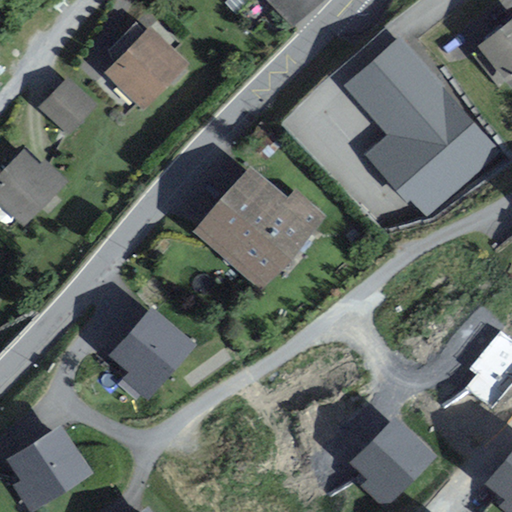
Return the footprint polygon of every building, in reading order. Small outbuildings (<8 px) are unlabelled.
[(314,0),(274,0),(293,20),(314,0)] [(139,16),(109,47),(117,55),(147,24),(139,16)] [(511,86),(511,21),(478,49),(510,88),(511,86)] [(187,63),(151,29),(110,71),(145,105),(187,63)] [(496,151),(400,42),(350,85),(394,135),(374,153),(426,212),(496,151)] [(100,104),(70,77),(43,106),(73,133),(100,104)] [(39,166),(26,153),(0,178),(0,196),(24,221),(64,182),(44,161),(39,166)] [(252,166),(195,230),(262,289),(327,215),(296,188),(288,197),(252,166)] [(124,378),(148,399),(196,345),(153,307),(111,354),(130,371),(124,378)] [(511,390),(511,336),(501,328),(469,367),(478,375),(467,389),(495,411),(511,390)] [(433,457),(396,421),(356,462),(376,481),(369,488),(387,505),(433,457)] [(90,473),(61,428),(13,458),(27,480),(17,486),(32,509),(90,473)] [(511,457),(492,481),(511,498),(511,499),(507,506),(511,510),(511,457)]
